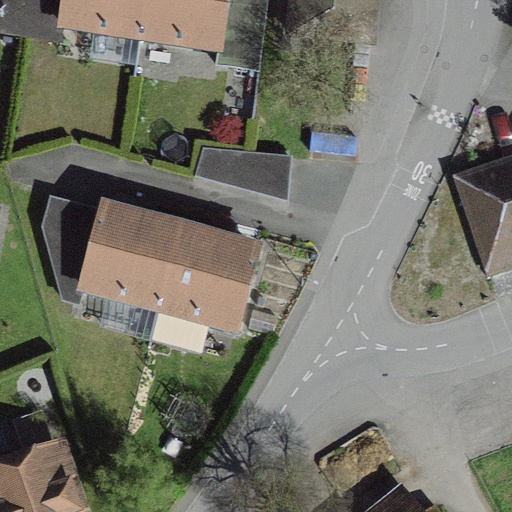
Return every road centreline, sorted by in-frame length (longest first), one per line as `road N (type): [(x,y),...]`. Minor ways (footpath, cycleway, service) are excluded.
road 1 (residential): [(336,336),(434,122),(478,0)]
road 2 (residential): [(210,511),(336,336)]
road 3 (residential): [(430,354),(494,511)]
